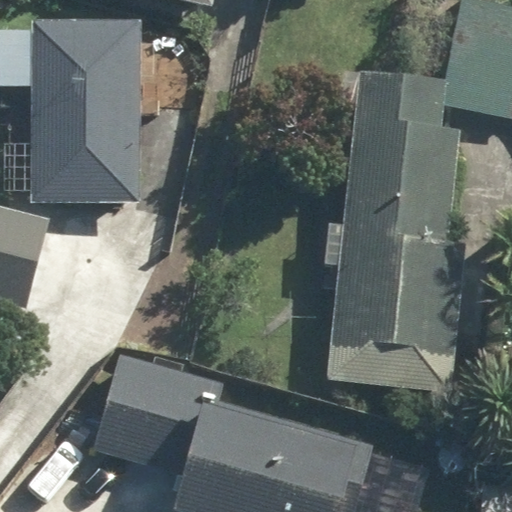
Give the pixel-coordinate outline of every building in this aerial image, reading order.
[(112,0),(196,21),(201,0),(112,0)] [(511,11),(444,8),(438,120),(511,124),(511,11)] [(128,38),(0,34),(0,81),(22,82),(20,156),(0,155),(0,206),(123,209),(128,38)] [(427,90),(330,86),(317,390),(445,396),(451,258),(437,257),(443,137),(425,136),(427,90)] [(189,107),(152,101),(140,170),(177,176),(189,107)] [(39,229),(0,220),(0,312),(21,317),(39,229)] [(168,471),(155,511),(325,511),(343,454),(201,413),(209,386),(114,358),(87,448),(168,471)] [(511,511),(511,492),(474,492),(473,511),(511,511)]
